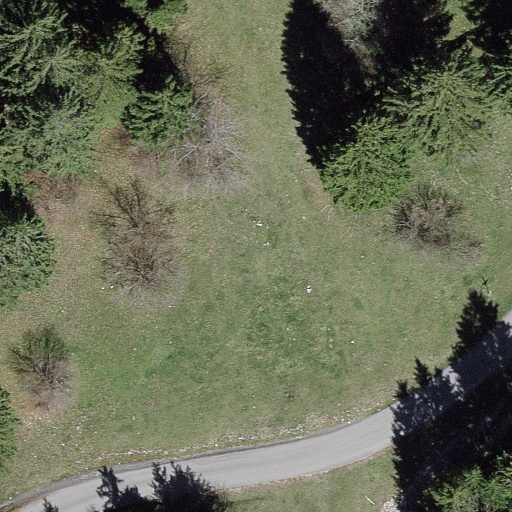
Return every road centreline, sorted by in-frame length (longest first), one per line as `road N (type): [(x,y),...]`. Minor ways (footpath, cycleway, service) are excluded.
road 1 (unclassified): [(61,511),(110,490),(339,451),(511,352)]
road 2 (track): [(511,362),(437,511)]
